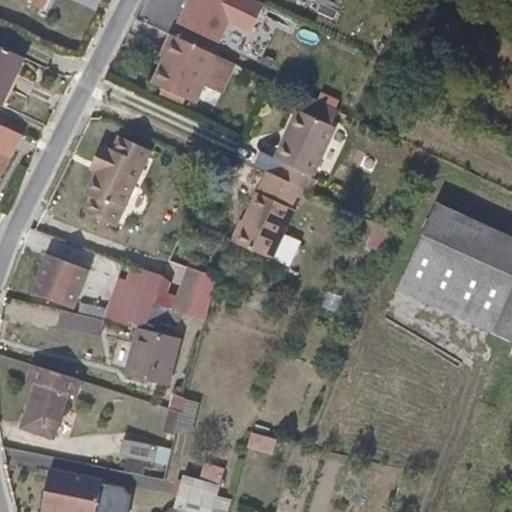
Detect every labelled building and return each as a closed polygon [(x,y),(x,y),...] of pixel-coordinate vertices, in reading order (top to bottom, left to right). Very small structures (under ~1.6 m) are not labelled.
[(48,0),(27,0),(45,8),(48,0)] [(253,32),(267,4),(259,0),(190,0),(180,23),(219,42),(229,21),(253,32)] [(237,65),(172,36),(163,56),(169,58),(166,65),(157,84),(196,102),(204,85),(224,94),(237,65)] [(0,104),(3,106),(24,57),(0,45),(0,104)] [(169,58),(163,56),(161,63),(166,65),(169,58)] [(284,160),(278,175),(305,187),(307,188),(313,174),(318,173),(338,126),(298,108),(276,156),(284,160)] [(0,185),(27,135),(0,121),(0,185)] [(151,151),(119,137),(112,152),(98,145),(85,172),(92,175),(81,199),(86,202),(83,213),(115,227),(151,151)] [(236,241),(277,259),(299,207),(296,206),(305,187),(278,175),(271,172),(262,191),(258,190),(236,241)] [(413,295),(449,207),(439,203),(399,290),(413,295)] [(511,235),(449,207),(413,295),(494,330),(511,290),(511,235)] [(366,244),(383,252),(394,229),(376,221),(366,244)] [(36,290),(76,308),(93,270),(54,252),(36,290)] [(127,262),(107,316),(130,321),(141,291),(160,296),(163,285),(150,282),(154,273),(127,262)] [(219,279),(194,270),(180,312),(207,321),(219,279)] [(165,277),(154,273),(150,282),(163,285),(165,277)] [(511,290),(494,330),(511,339),(511,290)] [(141,291),(130,321),(140,323),(149,325),(158,301),(160,296),(141,291)] [(62,307),(58,324),(101,336),(105,318),(62,307)] [(126,372),(151,379),(164,330),(149,325),(140,323),(126,372)] [(164,330),(151,379),(168,383),(182,334),(164,330)] [(70,396),(38,382),(23,427),(55,438),(70,396)] [(169,406),(184,411),(187,397),(171,393),(169,406)] [(165,430),(178,432),(184,411),(169,406),(165,430)] [(172,449),(125,440),(122,456),(168,465),(172,449)] [(200,476),(222,480),(225,466),(203,462),(200,476)] [(109,480),(58,469),(49,511),(132,511),(136,496),(131,488),(108,483),(109,480)] [(214,511),(219,496),(222,486),(184,476),(176,507),(193,511),(214,511)] [(214,511),(229,511),(233,500),(219,496),(214,511)]
